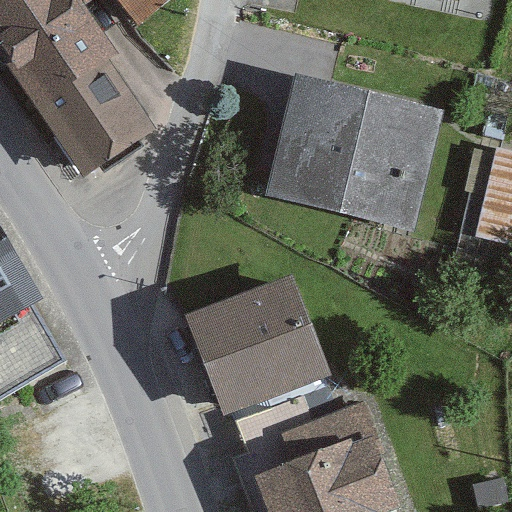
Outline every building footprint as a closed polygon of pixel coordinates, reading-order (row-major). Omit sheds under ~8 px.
[(0,0),(0,58),(83,188),(161,137),(113,63),(120,58),(85,3),(89,0),(0,0)] [(118,0),(144,31),(182,0),(118,0)] [(457,0),(338,0),(456,14),(457,0)] [(438,119),(282,83),(261,205),(409,240),(438,119)] [(511,168),(476,162),(461,252),(511,260),(511,168)] [(0,246),(0,322),(33,304),(0,246)] [(292,288),(181,331),(218,426),(329,383),(292,288)] [(399,511),(371,442),(258,487),(267,511),(399,511)]
